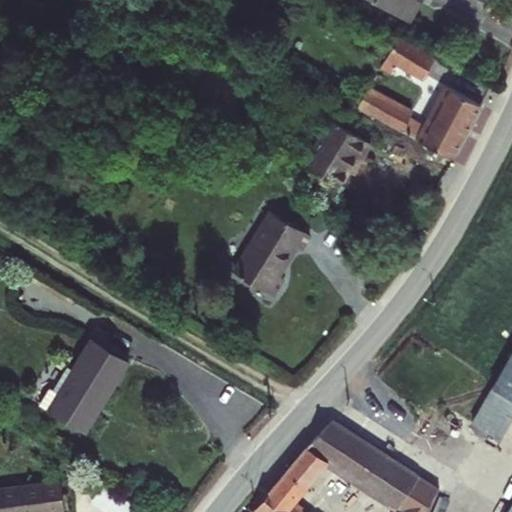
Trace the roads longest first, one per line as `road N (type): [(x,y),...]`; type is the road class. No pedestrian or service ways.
road 1 (tertiary): [(511,113),(425,273),(219,511)]
road 2 (unknown): [(307,409),(23,239)]
